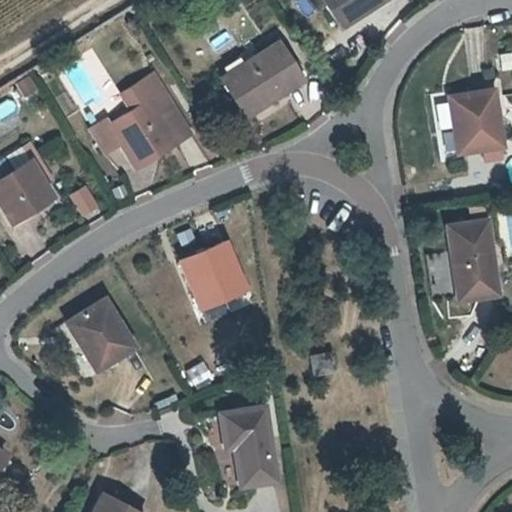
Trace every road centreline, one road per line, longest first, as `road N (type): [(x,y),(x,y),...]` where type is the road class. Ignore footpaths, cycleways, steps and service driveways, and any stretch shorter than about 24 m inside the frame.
road 1 (residential): [(0,320),(54,267),(135,217),(279,162),(307,161)]
road 2 (residential): [(376,202),(395,259),(412,381)]
road 3 (residential): [(151,428),(106,438),(70,425),(0,356)]
road 4 (residential): [(379,104),(398,55),(431,23),(476,0)]
road 5 (residential): [(434,511),(412,381)]
road 6 (track): [(0,66),(105,0)]
